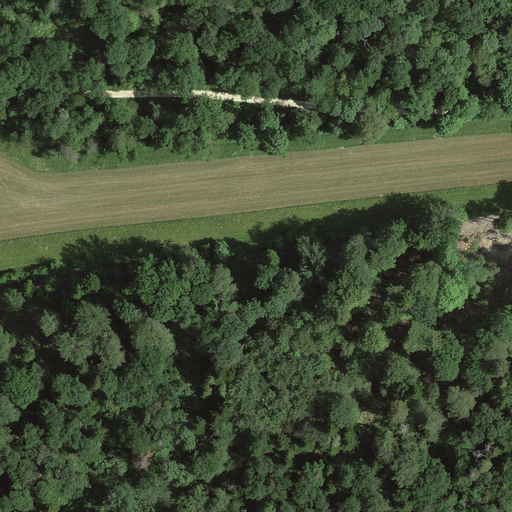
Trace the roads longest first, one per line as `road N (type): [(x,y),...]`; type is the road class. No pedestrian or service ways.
road 1 (track): [(511,207),(375,235),(0,286)]
road 2 (track): [(0,69),(108,95),(177,92),(423,116),(511,113)]
